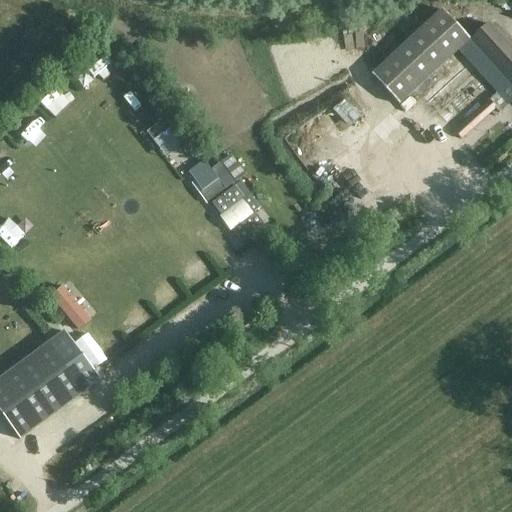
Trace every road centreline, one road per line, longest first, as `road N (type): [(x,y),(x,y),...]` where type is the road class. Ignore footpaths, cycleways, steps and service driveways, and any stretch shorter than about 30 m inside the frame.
road 1 (unclassified): [(54,511),(511,170)]
road 2 (unknown): [(308,322),(275,284),(254,279),(235,288),(61,434),(45,470),(57,510)]
road 3 (unknown): [(482,192),(443,163),(370,163)]
